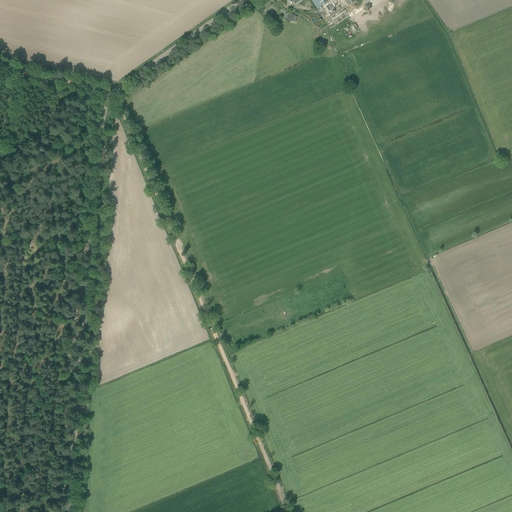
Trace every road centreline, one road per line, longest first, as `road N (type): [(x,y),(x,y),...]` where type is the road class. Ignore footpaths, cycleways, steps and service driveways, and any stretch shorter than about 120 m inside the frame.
road 1 (unclassified): [(67,511),(105,105),(243,0)]
road 2 (track): [(288,511),(113,93),(0,68)]
